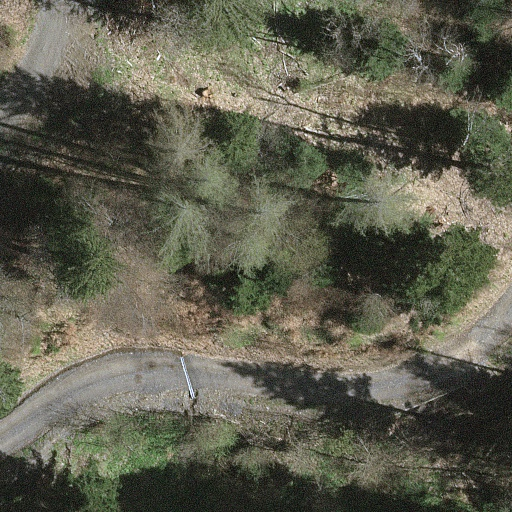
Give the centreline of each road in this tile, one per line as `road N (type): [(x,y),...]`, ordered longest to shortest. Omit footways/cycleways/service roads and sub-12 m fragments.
road 1 (track): [(0,437),(48,404),(122,372),(207,368),(321,385),(427,372),(511,303)]
road 2 (track): [(56,0),(53,55),(0,109)]
